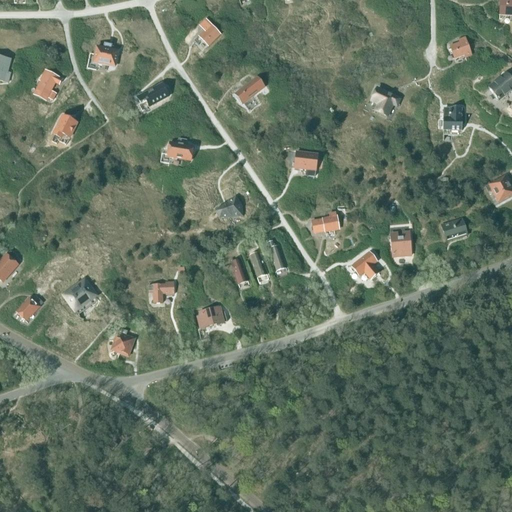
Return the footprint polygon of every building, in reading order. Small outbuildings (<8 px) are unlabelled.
[(511,16),(511,0),(507,1),(507,3),(500,2),(499,14),(510,14),(510,16),(511,16)] [(209,25),(205,21),(199,26),(204,32),(199,37),(208,47),(220,36),(210,25),(209,25)] [(471,57),(464,39),(458,41),(459,44),(449,47),(454,60),(464,56),(465,59),(471,57)] [(96,48),(93,63),(101,65),(102,64),(107,65),(106,66),(114,68),(117,53),(110,51),(111,47),(105,46),(104,50),(96,48)] [(0,81),(5,83),(8,83),(10,74),(7,74),(10,61),(0,57),(0,81)] [(35,95),(45,101),(55,84),(59,86),(62,81),(46,72),(40,82),(41,83),(35,95)] [(511,94),(511,82),(506,75),(488,89),(498,101),(510,92),(511,94)] [(242,106),(264,88),(257,78),(234,96),(242,106)] [(162,85),(137,99),(140,105),(146,102),(149,108),(169,97),(162,85)] [(395,106),(398,100),(376,90),(371,101),(378,104),(375,111),(386,117),(392,104),(395,106)] [(53,102),(56,95),(51,92),(48,99),(53,102)] [(442,119),(442,131),(461,132),(461,131),(461,110),(449,109),(449,119),(442,119)] [(75,123),(64,118),(62,122),(61,122),(54,135),(60,139),(62,135),(67,138),(75,123)] [(190,162),(193,147),(185,146),(186,141),(178,140),(177,145),(169,143),(167,158),(190,162)] [(315,178),(318,156),(297,153),(295,169),(310,171),(309,177),(315,178)] [(489,183),(484,186),(488,193),(492,191),(498,202),(511,194),(511,189),(505,177),(490,185),(489,183)] [(220,208),(215,211),(218,219),(223,219),(243,217),(242,206),(236,197),(220,208)] [(336,218),(335,214),(329,215),(330,219),(323,220),(323,221),(318,222),(318,221),(312,222),(314,234),(320,233),(320,232),(325,231),(325,232),(338,230),(336,218)] [(446,243),(466,236),(461,220),(441,226),(446,243)] [(398,233),(390,234),(391,239),(392,259),(411,257),(409,237),(408,232),(402,233),(402,238),(398,239),(398,233)] [(274,248),(272,242),(267,244),(277,272),(287,269),(279,246),(274,248)] [(16,257),(10,252),(7,256),(6,255),(0,261),(0,280),(1,282),(6,276),(7,278),(18,265),(13,261),(16,257)] [(258,279),(268,275),(260,253),(250,256),(258,279)] [(371,281),(379,275),(372,266),(376,262),(369,254),(367,256),(353,267),(360,275),(364,272),(371,281)] [(232,260),(230,260),(231,263),(239,285),(248,282),(241,259),(233,262),(232,260)] [(174,296),(173,283),(171,284),(165,284),(165,286),(149,286),(148,286),(149,294),(153,294),(153,305),(162,304),(162,302),(162,295),(166,295),(166,296),(174,296)] [(88,284),(65,296),(76,317),(99,305),(88,284)] [(36,304),(31,298),(22,307),(23,308),(17,314),(24,321),(31,315),(31,316),(40,307),(36,304)] [(199,331),(224,324),(224,323),(227,322),(224,313),(221,313),(220,307),(198,313),(199,317),(196,317),(199,331)] [(128,358),(135,339),(126,336),(127,332),(119,329),(118,333),(116,333),(109,352),(128,358)] [(114,452),(118,447),(114,443),(110,449),(114,452)]
